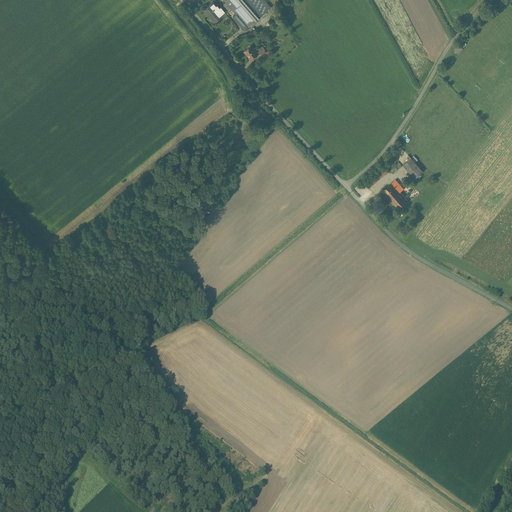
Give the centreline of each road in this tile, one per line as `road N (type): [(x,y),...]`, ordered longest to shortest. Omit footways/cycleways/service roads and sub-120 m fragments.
road 1 (track): [(219,509),(155,377),(124,340),(0,308)]
road 2 (unclassified): [(346,186),(185,0)]
road 3 (unclassified): [(346,186),(373,162),(486,0)]
road 4 (track): [(268,98),(223,150),(99,250)]
road 5 (unclassified): [(511,306),(419,256),(346,186)]
